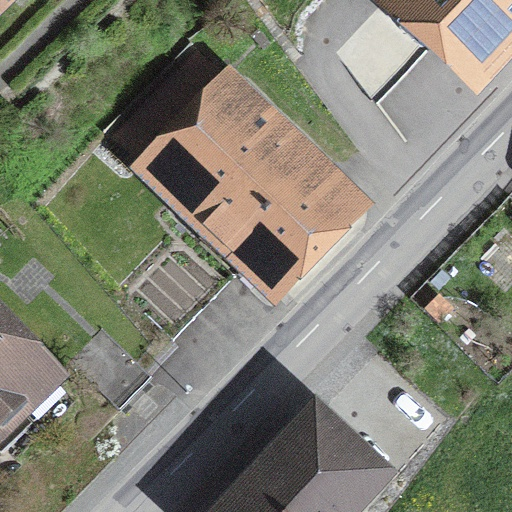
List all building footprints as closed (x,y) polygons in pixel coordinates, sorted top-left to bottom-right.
[(511,0),(403,0),(404,0),(384,27),(453,91),(511,28),(511,0)] [(252,258),(275,281),(341,212),(187,63),(120,130),(206,214),(126,296),(172,341),(252,258)] [(0,428),(53,378),(0,322),(0,428)] [(69,361),(119,410),(151,378),(101,329),(69,361)] [(314,418),(226,511),(330,511),(343,511),(376,476),(314,418)]
